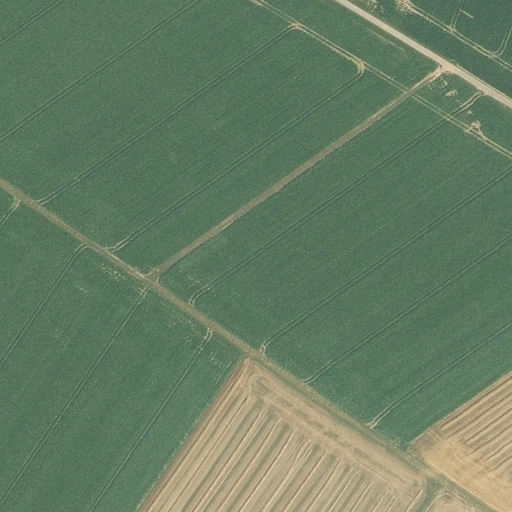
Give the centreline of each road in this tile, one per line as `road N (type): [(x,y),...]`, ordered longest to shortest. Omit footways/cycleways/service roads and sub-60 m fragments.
road 1 (track): [(0,183),(482,511)]
road 2 (track): [(446,67),(146,282)]
road 3 (track): [(511,108),(335,0)]
